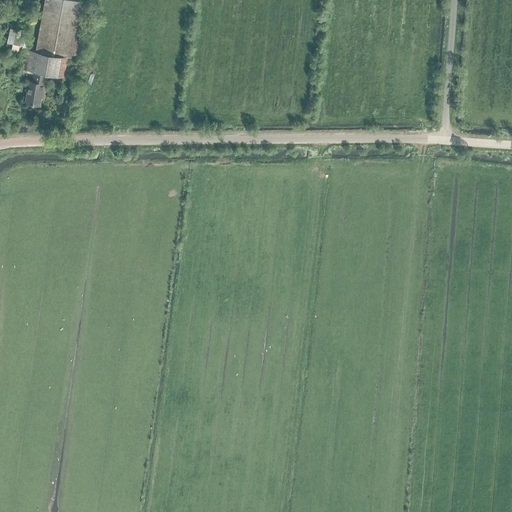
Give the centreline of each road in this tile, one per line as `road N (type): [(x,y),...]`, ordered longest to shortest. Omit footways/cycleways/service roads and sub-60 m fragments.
road 1 (unclassified): [(442,139),(0,143)]
road 2 (unclassified): [(442,139),(453,0)]
